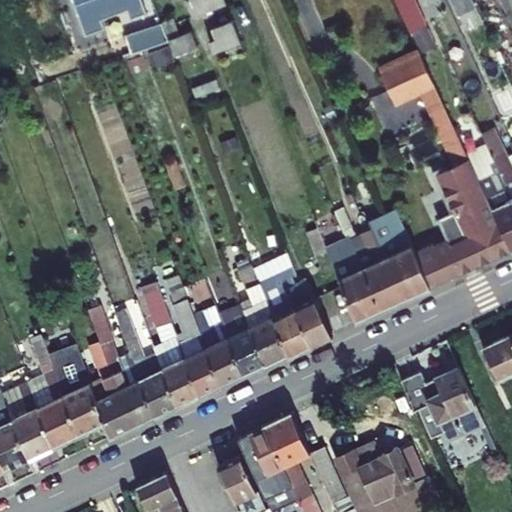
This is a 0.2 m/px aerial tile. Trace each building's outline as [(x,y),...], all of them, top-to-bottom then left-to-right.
[(142,0),(73,0),(87,35),(147,12),(142,0)] [(186,0),(193,16),(225,3),(223,0),(186,0)] [(415,0),(395,0),(410,32),(427,24),(415,0)] [(421,0),(429,17),(439,13),(435,2),(439,0),(421,0)] [(452,0),(459,16),(477,7),(473,0),(452,0)] [(511,0),(500,0),(511,26),(511,0)] [(467,31),(484,22),(477,7),(459,16),(467,31)] [(163,22),(168,35),(178,32),(174,19),(163,22)] [(237,29),(233,19),(211,27),(215,38),(237,29)] [(135,32),(141,49),(168,40),(161,23),(135,32)] [(414,35),(420,49),(435,42),(428,28),(414,35)] [(210,41),(214,52),(241,41),(237,29),(215,38),(210,41)] [(169,39),(175,55),(198,45),(192,30),(169,39)] [(107,44),(111,57),(132,50),(128,37),(107,44)] [(150,54),(154,65),(172,59),(168,48),(150,54)] [(142,50),(127,55),(128,60),(144,54),(142,50)] [(419,52),(380,69),(395,102),(420,91),(433,119),(435,118),(448,112),(419,52)] [(128,60),(133,73),(148,68),(144,54),(128,60)] [(196,96),(220,87),(217,79),(193,89),(196,96)] [(511,144),(511,84),(511,82),(503,86),(511,105),(511,141),(511,142),(511,144)] [(435,118),(455,164),(469,158),(467,154),(448,112),(435,118)] [(511,153),(507,156),(494,128),(482,133),(487,144),(499,169),(511,197),(511,153)] [(240,148),(235,136),(220,142),(224,154),(240,148)] [(478,179),(499,169),(487,144),(467,154),(469,158),(478,179)] [(469,158),(455,164),(445,169),(443,166),(432,171),(441,190),(443,189),(453,211),(437,218),(446,238),(433,244),(449,278),(511,250),(478,179),(469,158)] [(167,164),(176,188),(186,185),(177,161),(167,164)] [(511,249),(511,197),(499,169),(478,179),(511,250),(511,249)] [(350,237),(356,235),(343,207),(335,210),(348,239),(350,238),(350,237)] [(401,222),(395,208),(369,220),(372,227),(377,238),(371,241),(372,245),(374,244),(381,260),(386,258),(404,299),(430,287),(414,250),(411,245),(398,251),(388,228),(401,222)] [(388,228),(398,251),(411,245),(401,222),(388,228)] [(372,227),(361,232),(368,249),(357,254),(362,267),(380,309),(404,299),(386,258),(381,260),(374,244),(372,245),(371,241),(377,238),(372,227)] [(362,267),(357,254),(350,238),(348,239),(327,248),(326,248),(327,251),(339,278),(356,320),(380,309),(362,267)] [(300,248),(305,260),(327,251),(326,248),(327,248),(323,239),(300,248)] [(430,287),(449,278),(433,244),(432,242),(414,250),(430,287)] [(287,353),(288,356),(311,345),(288,286),(285,279),(292,276),(297,274),(288,252),(254,268),(287,353)] [(244,308),(265,363),(287,353),(254,268),(250,256),(236,262),(250,297),(253,304),(244,308)] [(167,278),(185,331),(177,335),(199,394),(221,384),(201,330),(194,313),(180,273),(167,278)] [(288,286),(311,345),(333,335),(306,277),(295,282),(288,286)] [(157,352),(177,405),(199,394),(177,335),(157,280),(142,286),(163,341),(154,346),(157,352)] [(219,314),(215,303),(194,313),(201,330),(222,320),(219,314)] [(140,377),(128,383),(118,358),(117,356),(119,355),(101,304),(89,308),(94,321),(132,426),(154,416),(140,377)] [(242,305),(219,314),(222,320),(242,374),(265,363),(244,308),(242,305)] [(157,352),(145,357),(125,308),(116,311),(131,353),(140,377),(154,416),(177,405),(157,352)] [(201,330),(221,384),(242,374),(222,320),(201,330)] [(94,356),(109,392),(96,398),(104,422),(110,437),(132,426),(94,321),(83,325),(94,356)] [(511,322),(465,343),(478,375),(511,360),(511,322)] [(46,379),(32,385),(54,446),(79,434),(57,373),(44,337),(32,341),(46,379)] [(79,434),(104,422),(96,398),(78,345),(76,341),(49,351),(57,373),(79,434)] [(399,366),(387,371),(413,427),(462,406),(445,365),(408,383),(399,366)] [(32,385),(30,380),(4,392),(28,458),(54,446),(32,385)] [(4,392),(0,394),(0,461),(3,470),(28,458),(4,392)] [(294,454),(274,409),(215,436),(251,511),(265,511),(266,511),(264,511),(259,511),(248,486),(251,484),(249,481),(267,474),(280,502),(294,495),(279,461),(294,454)] [(357,440),(319,457),(339,500),(395,476),(381,445),(362,453),(357,440)] [(337,511),(309,448),(294,454),(319,511),(337,511)] [(217,449),(191,461),(223,511),(237,511),(231,497),(238,494),(217,449)] [(165,511),(146,470),(116,484),(129,511),(165,511)]
